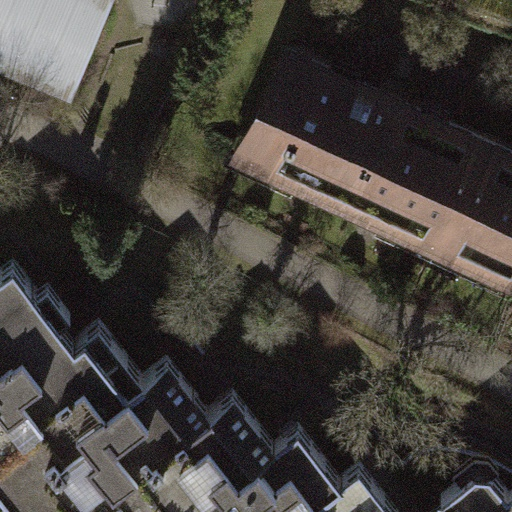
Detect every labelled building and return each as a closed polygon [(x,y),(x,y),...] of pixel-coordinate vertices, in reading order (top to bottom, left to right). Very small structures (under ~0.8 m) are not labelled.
[(0,0),(0,44),(72,75),(102,0),(0,0)] [(511,0),(418,0),(466,22),(511,35),(511,0)] [(241,144),(437,235),(483,137),(287,46),(241,144)] [(511,150),(483,137),(437,235),(511,270),(511,150)] [(0,441),(124,352),(98,316),(73,334),(57,312),(67,305),(45,276),(31,286),(11,258),(0,265),(0,441)] [(313,511),(301,495),(335,470),(297,418),(269,439),(231,388),(206,406),(165,351),(138,371),(124,352),(0,441),(0,476),(10,490),(19,484),(39,511),(50,511),(57,508),(60,511),(86,511),(118,489),(135,511),(313,511)] [(401,511),(358,453),(335,470),(301,495),(313,511),(511,511),(511,482),(507,486),(490,463),(478,472),(471,463),(439,485),(447,496),(424,511),(401,511)]
